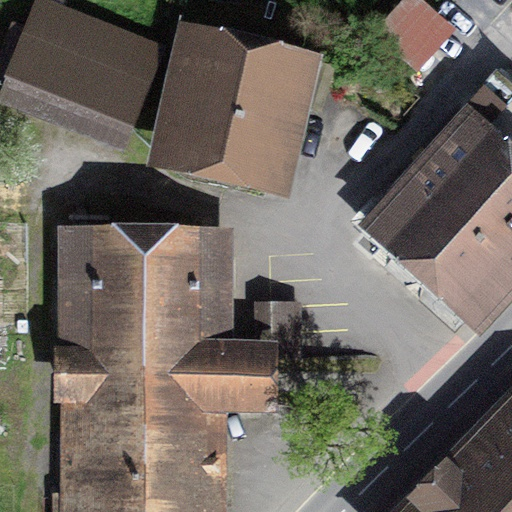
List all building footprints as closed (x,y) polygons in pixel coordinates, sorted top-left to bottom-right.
[(420,76),(461,32),(426,0),(406,0),(375,34),(420,76)] [(160,55),(27,9),(0,85),(0,109),(126,153),(160,55)] [(304,70),(172,47),(146,198),(278,221),(304,70)] [(511,294),(511,200),(438,137),(338,252),(458,356),(511,294)] [(219,242),(40,248),(47,511),(213,511),(211,432),(253,431),(251,366),(223,367),(219,242)] [(313,416),(309,353),(276,354),(280,417),(313,416)] [(511,511),(511,431),(501,421),(414,511),(511,511)]
